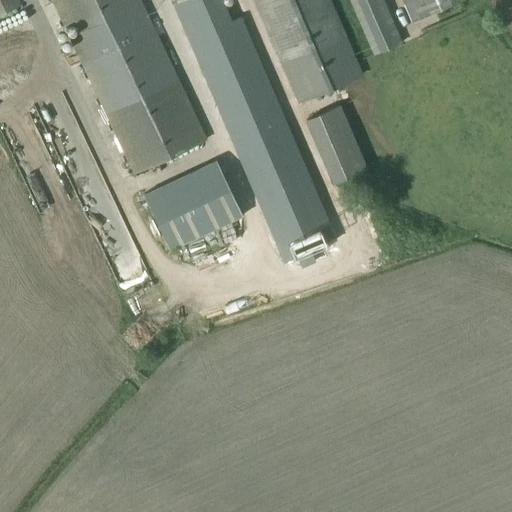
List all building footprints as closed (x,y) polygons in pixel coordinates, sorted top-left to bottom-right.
[(0,0),(0,12),(21,2),(19,0),(0,0)] [(50,0),(132,174),(204,140),(138,0),(50,0)] [(194,0),(169,0),(173,9),(194,0)] [(221,0),(194,0),(173,9),(189,45),(284,268),(337,245),(242,23),(233,26),(221,0)] [(348,0),(372,55),(402,42),(383,0),(251,0),(296,103),(361,75),(329,0),(348,0)] [(400,0),(410,22),(463,0),(400,0)] [(0,42),(11,38),(5,25),(0,26),(0,42)] [(33,90),(51,150),(77,142),(59,82),(33,90)] [(335,109),(300,121),(322,185),(357,173),(335,109)] [(167,250),(240,216),(214,161),(141,195),(167,250)]
